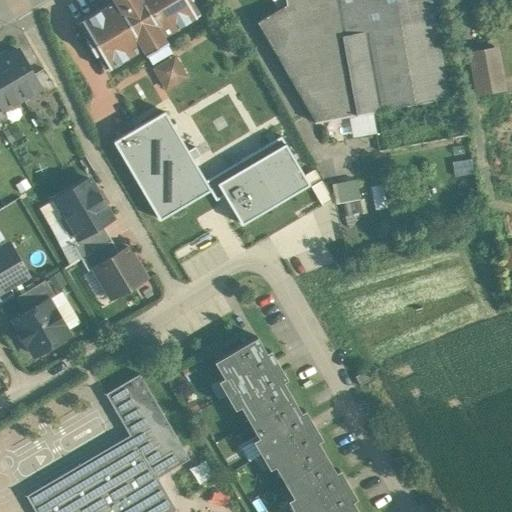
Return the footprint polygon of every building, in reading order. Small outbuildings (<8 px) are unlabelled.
[(113,0),(114,1),(77,22),(78,23),(86,37),(85,38),(94,55),(96,54),(104,68),(105,69),(141,48),(145,55),(167,42),(163,35),(199,14),(199,13),(198,13),(190,0),(113,0)] [(257,22),(315,121),(356,114),(335,0),(285,0),(286,4),(257,22)] [(335,0),(356,114),(449,97),(431,0),(335,0)] [(498,44),(470,49),(477,93),(506,88),(498,44)] [(19,49),(0,60),(0,61),(21,98),(25,95),(29,96),(34,93),(35,90),(41,86),(33,74),(19,49)] [(21,98),(0,61),(0,105),(2,109),(8,106),(11,106),(16,103),(17,100),(21,98)] [(55,88),(43,68),(33,74),(41,86),(45,94),(55,88)] [(164,109),(111,136),(153,217),(206,190),(164,109)] [(208,173),(234,222),(306,184),(280,135),(208,173)] [(359,177),(334,181),(340,215),(364,211),(359,177)] [(112,217),(89,178),(54,198),(62,211),(59,222),(66,233),(77,237),(77,238),(101,223),(112,217)] [(101,223),(77,238),(77,237),(73,245),(80,258),(111,239),(101,223)] [(111,239),(80,258),(88,271),(93,268),(92,267),(118,252),(111,239)] [(0,290),(28,274),(9,243),(0,248),(0,290)] [(118,252),(92,267),(93,268),(111,298),(146,277),(127,246),(118,252)] [(45,279),(16,296),(25,311),(47,298),(48,299),(54,295),(45,279)] [(25,311),(13,318),(19,329),(17,330),(26,344),(27,343),(34,355),(68,334),(48,299),(47,298),(25,311)] [(234,410),(241,406),(250,422),(291,398),(282,382),(287,379),(271,349),(265,353),(256,338),(215,361),(224,377),(217,381),(234,410)] [(26,496),(35,511),(170,511),(175,509),(157,477),(189,458),(139,373),(105,393),(130,435),(26,496)] [(268,469),(274,465),(283,480),(325,456),(317,442),(321,439),(305,411),(300,413),(291,398),(250,422),(259,437),(252,441),(268,469)] [(293,511),(358,511),(352,501),(356,498),(340,469),(335,472),(325,456),(283,480),(293,497),(287,500),(293,511)]
